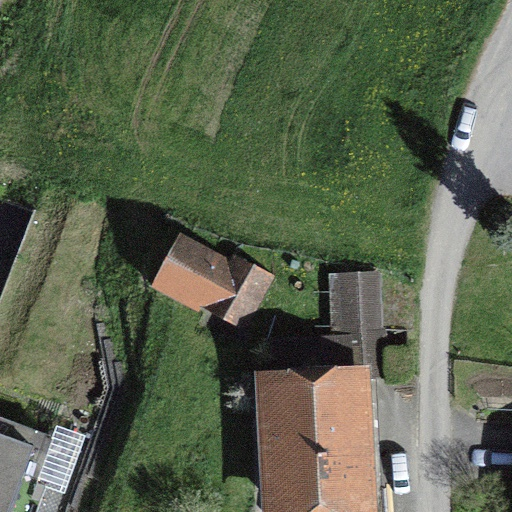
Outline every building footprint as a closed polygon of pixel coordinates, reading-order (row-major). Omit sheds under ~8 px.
[(33,209),(0,295),(0,420),(11,425),(86,229),(33,209)] [(228,269),(178,241),(160,273),(235,314),(232,321),(242,326),(270,276),(234,257),(228,269)] [(384,296),(352,293),(349,325),(381,328),(384,296)] [(351,339),(268,344),(278,510),(361,505),(351,339)] [(0,420),(0,511),(34,511),(44,486),(35,483),(51,440),(11,425),(0,420)]
